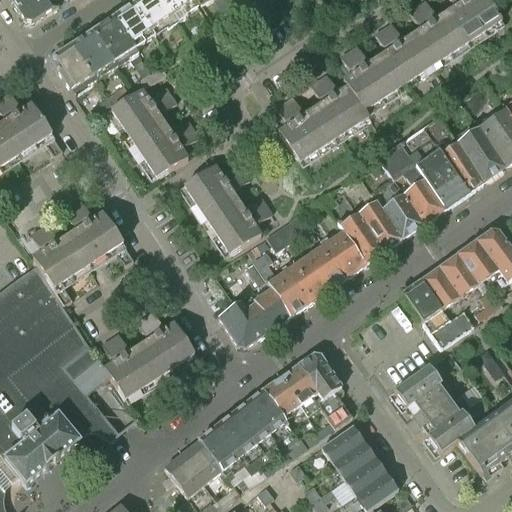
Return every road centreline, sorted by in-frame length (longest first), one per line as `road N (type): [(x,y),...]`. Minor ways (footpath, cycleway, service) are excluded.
road 1 (residential): [(402,0),(364,24),(310,40),(234,89),(237,128),(227,144),(129,217)]
road 2 (residential): [(322,334),(511,201)]
road 3 (residential): [(442,511),(322,334)]
road 4 (residential): [(240,389),(129,217)]
road 5 (residential): [(129,217),(22,58)]
road 6 (residential): [(131,478),(240,389)]
